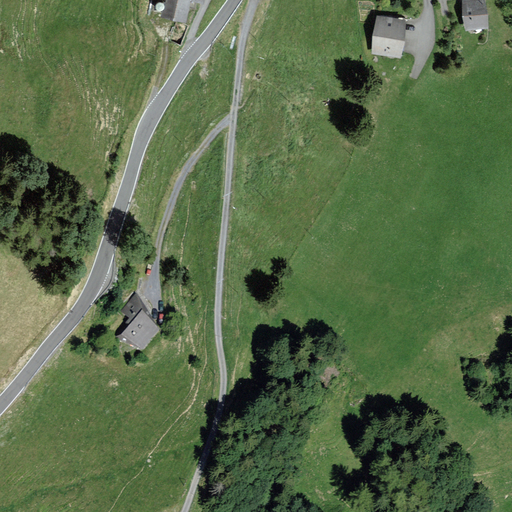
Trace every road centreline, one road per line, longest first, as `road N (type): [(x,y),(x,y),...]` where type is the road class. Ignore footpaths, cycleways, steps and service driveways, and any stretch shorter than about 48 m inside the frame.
road 1 (track): [(254,0),(220,274),(224,381),(184,511)]
road 2 (unclassified): [(0,405),(88,297),(154,111),(236,0)]
road 3 (track): [(234,118),(190,161),(178,185),(158,246),(156,305)]
